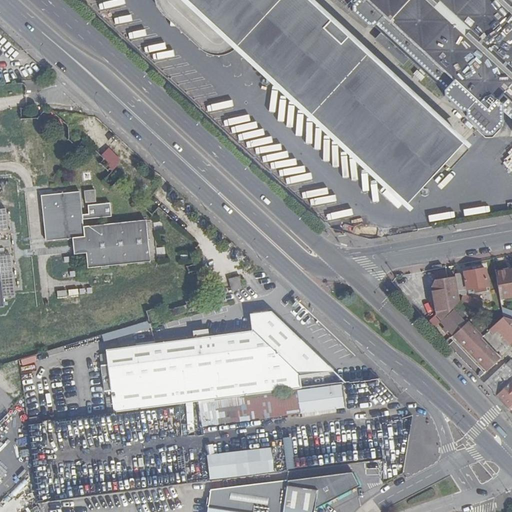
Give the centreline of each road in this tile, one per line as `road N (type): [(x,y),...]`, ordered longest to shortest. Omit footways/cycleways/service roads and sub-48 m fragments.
road 1 (primary): [(22,21),(380,351)]
road 2 (primary): [(22,21),(86,66),(308,265),(338,267)]
road 3 (primary): [(338,267),(46,0)]
road 4 (primary): [(511,439),(338,267)]
road 5 (tertiary): [(511,234),(338,267)]
road 6 (primary): [(380,351),(491,445)]
road 7 (unclassified): [(380,351),(429,413),(450,467)]
road 8 (unknown): [(276,298),(336,363),(380,351)]
